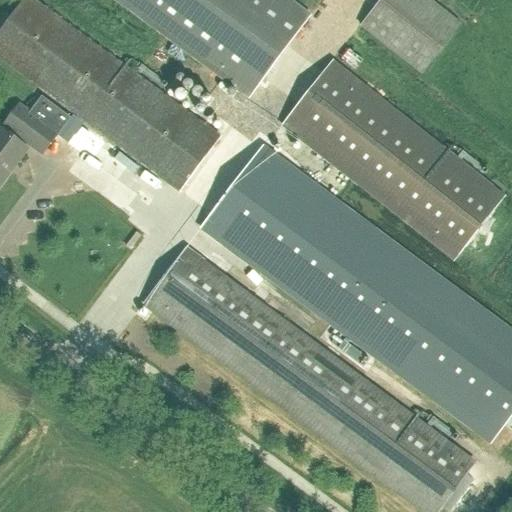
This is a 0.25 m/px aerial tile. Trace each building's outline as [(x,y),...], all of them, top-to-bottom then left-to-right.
[(0,60),(179,192),(220,138),(33,0),(24,0),(0,32),(0,60)] [(312,16),(290,0),(118,0),(252,98),(312,16)] [(423,75),(462,25),(429,0),(380,0),(360,27),(423,75)] [(505,198),(333,64),(281,128),(452,264),(505,198)] [(16,109),(0,130),(0,185),(28,147),(42,157),(56,138),(16,109)] [(80,150),(90,136),(80,130),(71,144),(80,150)] [(511,333),(263,148),(201,229),(491,445),(511,416),(511,333)] [(184,250),(142,303),(423,511),(435,511),(473,465),(184,250)] [(467,511),(464,509),(484,487),(474,478),(443,511),(467,511)] [(484,489),(466,509),(469,511),(486,511),(497,500),(484,489)]
